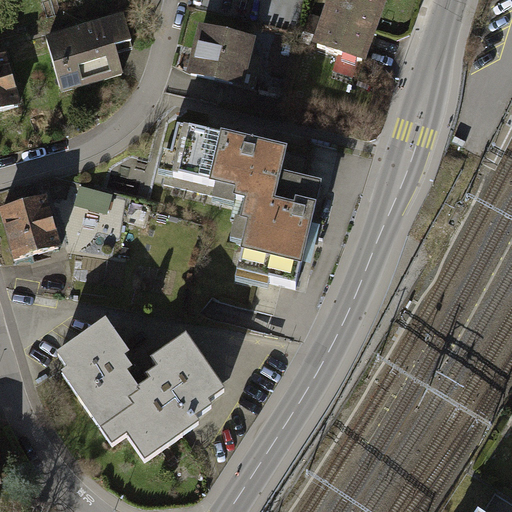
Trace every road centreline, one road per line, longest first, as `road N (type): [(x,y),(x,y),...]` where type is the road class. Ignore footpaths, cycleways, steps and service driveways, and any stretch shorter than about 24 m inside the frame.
road 1 (tertiary): [(452,0),(401,179),(351,309),(230,511)]
road 2 (residential): [(0,171),(81,148),(134,113),(158,71),(176,0)]
road 3 (residential): [(0,349),(29,437),(93,511)]
